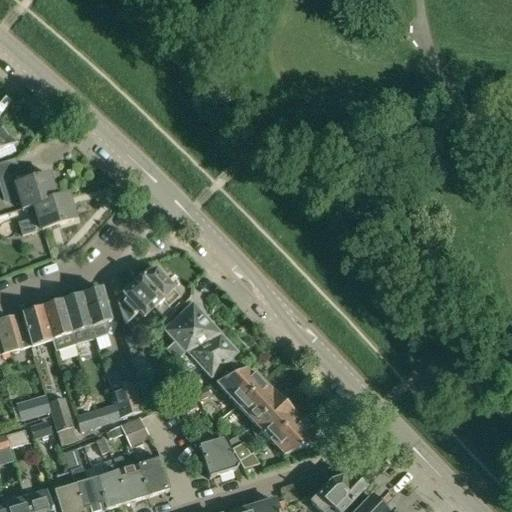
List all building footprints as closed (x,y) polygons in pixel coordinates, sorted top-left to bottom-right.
[(0,160),(16,154),(13,148),(15,147),(0,135),(0,160)] [(15,161),(0,165),(0,181),(6,201),(18,198),(22,212),(34,208),(34,207),(56,200),(55,199),(48,175),(15,185),(12,175),(19,173),(15,161)] [(67,195),(55,199),(56,200),(34,207),(34,208),(37,219),(18,225),(22,237),(75,221),(67,195)] [(160,316),(166,323),(177,316),(169,307),(178,298),(172,292),(174,291),(156,272),(155,272),(154,269),(144,272),(145,275),(144,276),(133,287),(154,310),(160,316)] [(143,319),(154,310),(133,287),(132,287),(129,287),(125,288),(124,291),(125,295),(117,302),(125,327),(138,314),(143,319)] [(91,294),(80,297),(91,329),(94,341),(107,337),(112,322),(102,290),(100,291),(98,289),(91,291),(91,294)] [(65,302),(61,303),(71,336),(91,329),(80,297),(73,299),(72,298),(65,300),(65,302)] [(52,307),(41,310),(51,342),(55,354),(75,347),(71,336),(61,303),(60,303),(59,302),(52,304),(52,307)] [(163,334),(174,346),(165,354),(176,366),(178,364),(185,358),(188,355),(219,338),(216,336),(216,332),(211,327),(209,327),(201,318),(201,315),(197,310),(193,310),(191,308),(163,334)] [(23,321),(22,321),(31,349),(51,342),(41,310),(33,312),(31,311),(25,313),(24,315),(21,316),(23,321)] [(13,319),(0,323),(0,357),(31,349),(22,321),(14,324),(13,319)] [(135,333),(123,342),(130,351),(142,342),(135,333)] [(185,358),(178,364),(188,374),(200,368),(210,380),(211,379),(216,385),(237,375),(227,364),(236,356),(233,354),(233,351),(229,347),(226,346),(219,338),(188,355),(185,358)] [(139,382),(160,373),(155,362),(135,370),(139,382)] [(237,375),(216,385),(215,386),(237,408),(263,383),(263,381),(258,376),(255,376),(254,374),(248,377),(244,372),(237,375)] [(119,420),(120,420),(144,413),(134,382),(110,392),(119,420)] [(237,408),(253,426),(279,402),(275,397),(274,397),(274,392),(269,387),(266,387),(263,384),(263,383),(237,408)] [(194,393),(198,403),(210,398),(207,389),(194,393)] [(21,424),(40,418),(50,415),(45,397),(15,406),(21,424)] [(191,398),(170,407),(179,419),(198,409),(191,398)] [(47,405),(51,418),(56,434),(73,429),(64,400),(47,405)] [(253,426),(269,442),(295,418),(279,402),(253,426)] [(96,413),(75,419),(80,434),(100,428),(96,413)] [(229,428),(221,418),(214,424),(221,434),(229,428)] [(299,424),(300,424),(295,418),(269,442),(283,458),(320,446),(318,445),(318,442),(314,437),(311,436),(308,433),(308,429),(304,425),(299,424)] [(139,419),(121,427),(131,448),(148,440),(149,440),(140,421),(139,419)] [(47,423),(30,428),(34,440),(51,434),(47,423)] [(120,429),(120,428),(119,428),(108,433),(109,434),(105,435),(108,441),(111,440),(112,441),(122,437),(124,436),(120,429)] [(24,432),(5,438),(9,451),(28,445),(24,432)] [(5,438),(0,439),(0,453),(9,451),(5,438)] [(103,440),(95,444),(101,457),(109,454),(103,440)] [(198,448),(203,464),(208,481),(236,473),(238,469),(222,441),(198,448)] [(239,463),(251,456),(244,444),(232,451),(239,463)] [(65,455),(70,474),(75,487),(82,511),(106,511),(97,481),(96,480),(86,483),(77,451),(65,455)] [(239,463),(244,471),(259,466),(252,455),(251,456),(239,463)] [(114,467),(114,468),(117,475),(127,506),(148,500),(138,468),(125,472),(121,459),(113,462),(114,467)] [(170,493),(159,461),(138,468),(148,500),(170,493)] [(107,477),(96,480),(97,481),(106,511),(108,511),(127,506),(117,475),(114,468),(105,470),(107,477)] [(53,493),(58,511),(82,511),(75,487),(70,474),(74,487),(53,493)] [(345,511),(365,492),(364,490),(364,486),(358,480),(354,481),(352,479),(346,485),(341,481),(330,484),(310,504),(318,511),(345,511)] [(50,511),(45,495),(34,498),(29,480),(19,483),(28,511),(50,511)] [(24,501),(4,507),(5,511),(28,511),(19,483),(24,501)] [(293,486),(280,490),(284,505),(297,501),(293,486)] [(356,511),(385,511),(371,497),(356,511)] [(262,506),(253,509),(253,511),(277,511),(275,502),(273,503),(270,501),(263,503),(262,506)]
